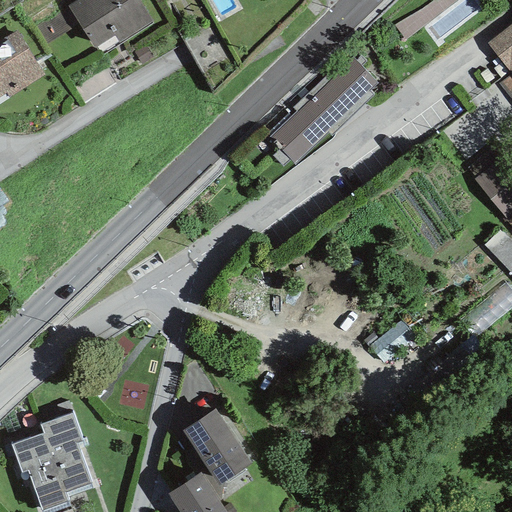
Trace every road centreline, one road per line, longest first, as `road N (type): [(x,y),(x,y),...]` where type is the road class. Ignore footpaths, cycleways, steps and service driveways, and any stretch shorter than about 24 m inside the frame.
road 1 (unclassified): [(356,0),(0,349)]
road 2 (residential): [(242,220),(193,288),(148,511)]
road 3 (residential): [(0,396),(62,333),(242,220)]
road 4 (residential): [(242,220),(472,45)]
